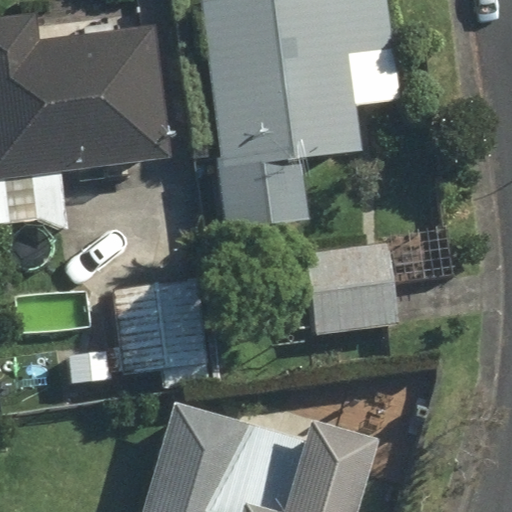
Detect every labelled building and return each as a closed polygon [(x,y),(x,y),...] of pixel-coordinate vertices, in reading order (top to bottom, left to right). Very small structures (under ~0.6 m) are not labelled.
[(345,120),(389,115),(376,0),(328,0),(182,16),(207,236),(293,227),(287,177),(350,170),(345,120)] [(54,187),(158,175),(139,18),(0,34),(0,228),(58,221),(54,187)] [(291,270),(301,358),(382,349),(372,261),(291,270)] [(66,390),(200,375),(198,353),(184,354),(177,294),(104,302),(110,356),(62,361),(66,390)] [(336,511),(348,470),(160,418),(133,511),(336,511)]
